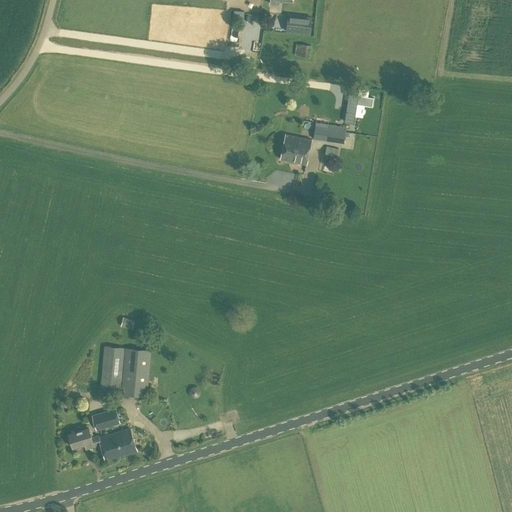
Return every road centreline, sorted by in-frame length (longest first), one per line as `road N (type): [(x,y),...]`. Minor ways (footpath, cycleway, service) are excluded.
road 1 (tertiary): [(3,511),(511,353)]
road 2 (unknown): [(0,135),(303,192)]
road 3 (unclassified): [(0,105),(40,53),(54,0)]
